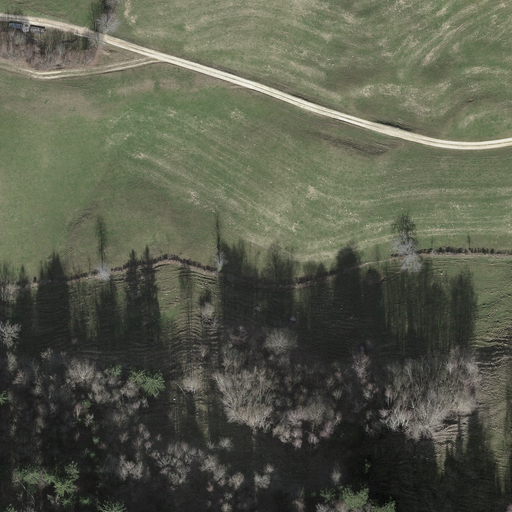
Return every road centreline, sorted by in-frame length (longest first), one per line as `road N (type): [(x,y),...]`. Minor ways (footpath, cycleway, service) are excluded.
road 1 (track): [(511,144),(441,143),(347,121),(156,56)]
road 2 (track): [(156,56),(69,27),(0,18)]
